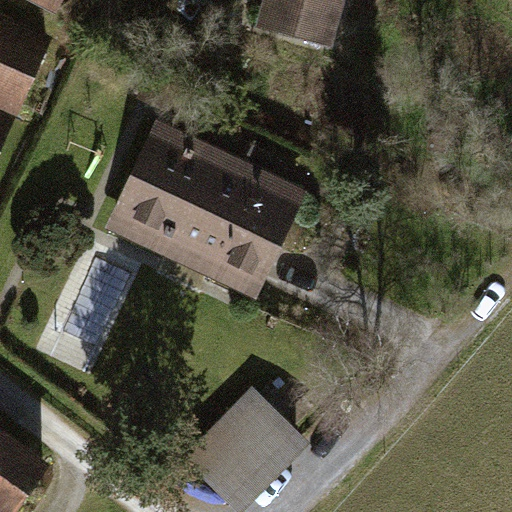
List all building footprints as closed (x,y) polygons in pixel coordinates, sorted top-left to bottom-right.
[(102,0),(58,0),(91,19),(102,0)] [(369,0),(290,0),(285,20),(356,42),(369,0)] [(79,47),(0,9),(0,173),(14,180),(79,47)] [(329,193),(176,119),(122,230),(275,303),(329,193)] [(260,383),(190,453),(247,510),(317,439),(260,383)] [(0,403),(0,511),(64,511),(95,466),(0,403)]
